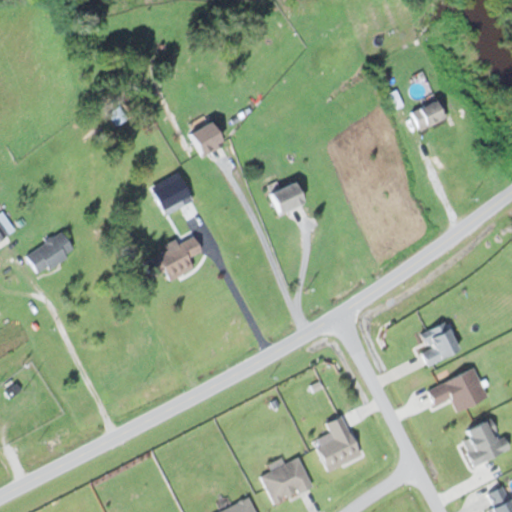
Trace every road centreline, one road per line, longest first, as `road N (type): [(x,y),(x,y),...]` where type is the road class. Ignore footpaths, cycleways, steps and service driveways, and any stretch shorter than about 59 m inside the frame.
road 1 (tertiary): [(0,499),(340,315),(511,189)]
road 2 (residential): [(340,315),(440,511)]
